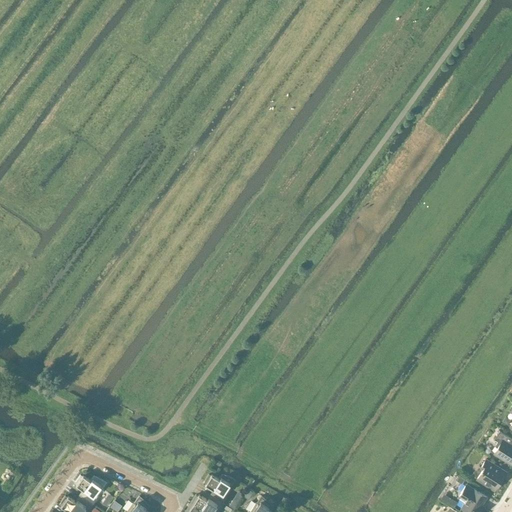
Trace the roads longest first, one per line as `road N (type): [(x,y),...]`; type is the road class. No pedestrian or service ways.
road 1 (residential): [(37,511),(83,457),(165,495),(169,511)]
road 2 (track): [(314,494),(174,417)]
